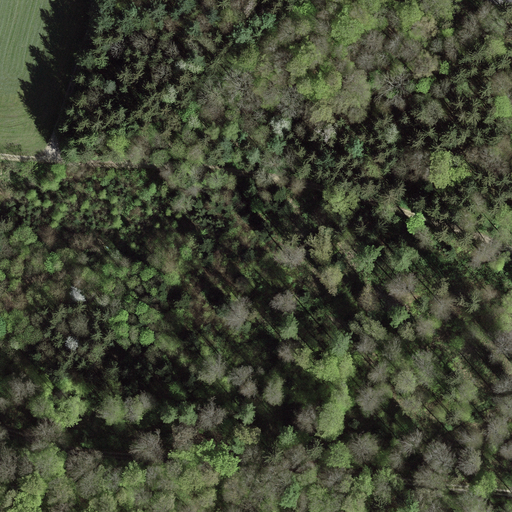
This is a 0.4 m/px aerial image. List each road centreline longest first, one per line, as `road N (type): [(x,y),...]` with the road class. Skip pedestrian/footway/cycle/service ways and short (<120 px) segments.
road 1 (track): [(511,492),(98,454),(0,428)]
road 2 (track): [(511,252),(294,182),(224,170),(50,162)]
road 3 (track): [(50,162),(175,115),(303,107),(511,73)]
road 4 (track): [(511,254),(383,278),(233,349),(154,430),(98,454)]
road 5 (track): [(0,294),(92,271),(159,167)]
road 6 (track): [(50,162),(98,0)]
road 7 (track): [(511,395),(461,417),(388,479)]
